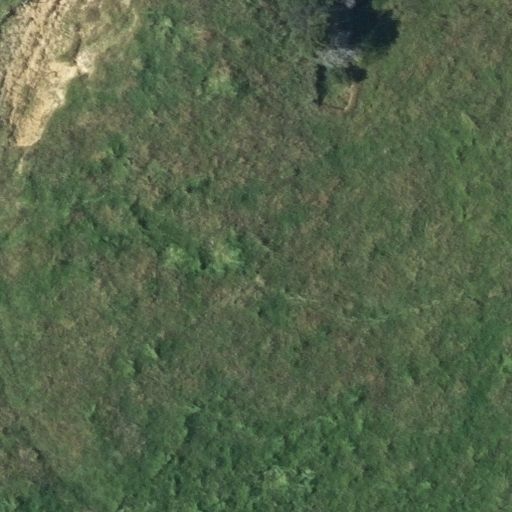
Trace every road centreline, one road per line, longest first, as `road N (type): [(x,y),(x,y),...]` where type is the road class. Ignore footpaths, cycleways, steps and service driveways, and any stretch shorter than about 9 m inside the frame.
road 1 (track): [(119,511),(27,446),(0,342)]
road 2 (track): [(0,142),(7,92),(62,0)]
